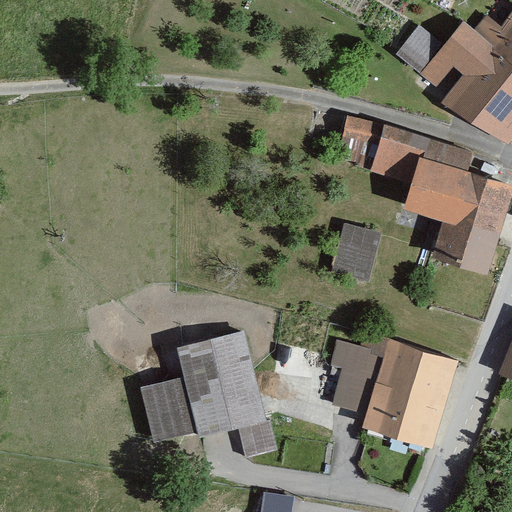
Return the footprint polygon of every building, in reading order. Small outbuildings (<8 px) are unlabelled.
[(457,22),(421,72),(502,131),(511,117),(511,0),(483,40),(457,22)] [(339,155),(373,165),(387,119),(352,109),(339,155)] [(505,181),(405,149),(388,201),(433,215),(423,249),(478,266),(505,181)] [(338,264),(375,270),(382,226),(345,220),(338,264)] [(511,318),(495,365),(511,371),(511,318)] [(240,326),(168,343),(175,373),(187,424),(190,433),(262,416),(240,326)] [(360,346),(335,338),(328,363),(338,366),(328,398),(358,407),(357,420),(423,440),(448,356),(365,331),(360,346)] [(187,424),(175,373),(135,382),(148,433),(187,424)] [(263,511),(293,511),(297,493),(267,488),(263,511)]
